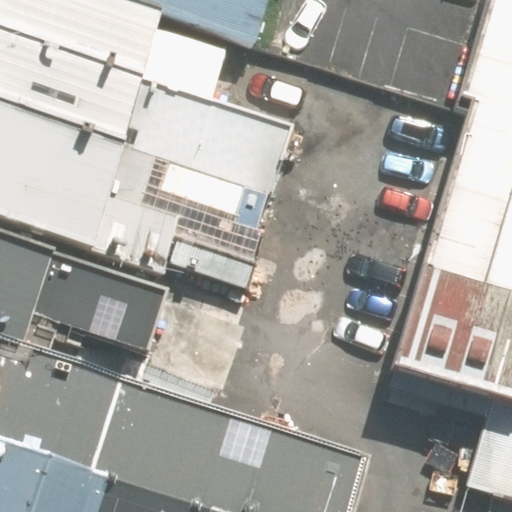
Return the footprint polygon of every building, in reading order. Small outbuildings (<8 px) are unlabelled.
[(0,0),(0,40),(212,103),(233,39),(105,0),(0,0)] [(105,0),(233,39),(266,49),(280,0),(105,0)] [(397,327),(384,374),(511,410),(511,0),(490,0),(416,262),(397,327)] [(0,40),(0,227),(268,312),(284,251),(253,245),(291,126),(212,103),(0,40)] [(416,262),(341,240),(325,306),(397,327),(416,262)] [(0,511),(334,511),(343,484),(105,415),(0,384),(0,370),(9,339),(125,373),(141,319),(0,277),(0,511)]
